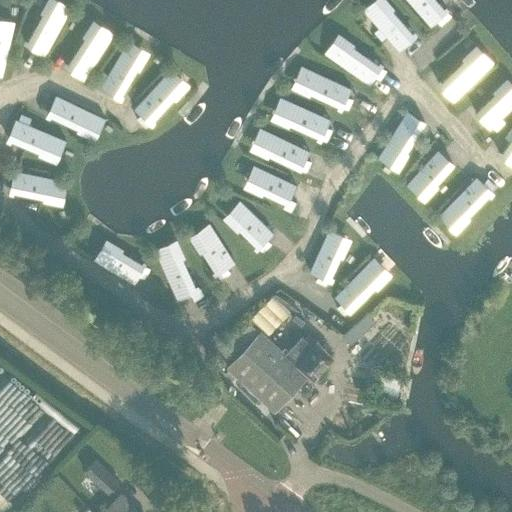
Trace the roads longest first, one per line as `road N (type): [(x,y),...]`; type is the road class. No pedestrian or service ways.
road 1 (secondary): [(278,502),(0,297)]
road 2 (unknown): [(306,469),(266,435),(227,381),(209,322)]
